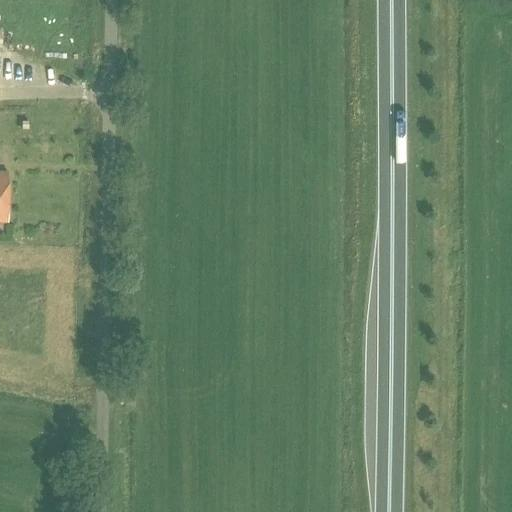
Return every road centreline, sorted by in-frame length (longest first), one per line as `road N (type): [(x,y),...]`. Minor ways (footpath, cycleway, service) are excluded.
road 1 (unclassified): [(103,511),(112,0)]
road 2 (trunk): [(387,511),(388,0)]
